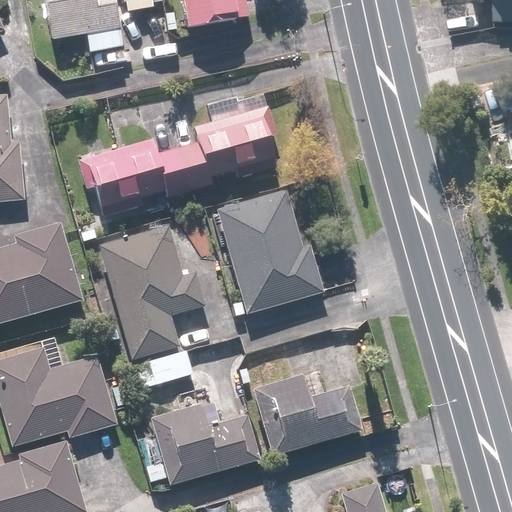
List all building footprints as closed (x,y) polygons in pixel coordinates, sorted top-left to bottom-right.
[(36,0),(45,45),(81,39),(85,57),(119,51),(109,0),(36,0)] [(147,0),(119,0),(122,16),(149,11),(147,0)] [(240,0),(175,0),(183,37),(245,24),(240,0)] [(491,5),(490,27),(511,27),(511,0),(476,0),(476,5),(491,5)] [(2,101),(0,101),(0,205),(22,204),(16,147),(7,148),(2,101)] [(231,183),(273,170),(270,163),(284,159),(277,139),(280,138),(270,107),(186,133),(190,145),(155,156),(151,144),(79,166),(89,196),(105,191),(114,219),(209,189),(207,183),(229,176),(231,183)] [(280,193),(208,213),(238,319),(319,296),(305,248),(296,250),(280,193)] [(0,325),(78,303),(56,226),(5,241),(7,249),(0,251),(0,325)] [(165,229),(95,248),(127,360),(172,348),(164,319),(200,309),(191,275),(179,278),(165,229)] [(231,314),(185,330),(193,353),(239,338),(231,314)] [(38,349),(0,360),(0,434),(5,451),(62,434),(64,441),(112,427),(92,357),(44,371),(38,349)] [(179,354),(129,368),(136,390),(186,376),(179,354)] [(245,396),(264,461),(358,433),(345,388),(303,400),(297,381),(245,396)] [(209,406),(145,425),(163,487),(251,462),(239,419),(214,426),(209,406)] [(16,463),(0,466),(0,511),(81,511),(62,443),(14,456),(16,463)] [(379,511),(371,486),(337,497),(341,511),(379,511)]
